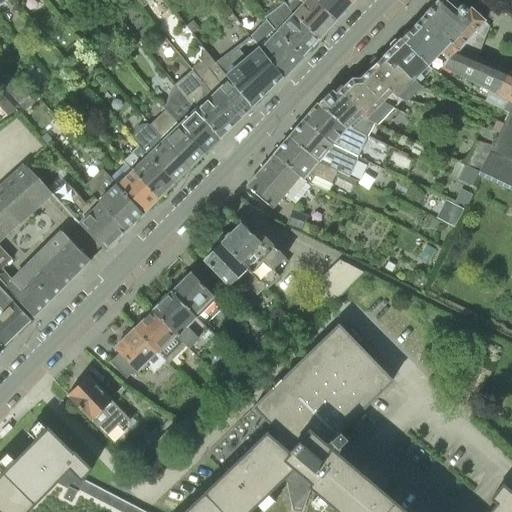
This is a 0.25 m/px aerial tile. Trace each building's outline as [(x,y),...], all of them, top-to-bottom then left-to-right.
[(319,38),(335,20),(316,0),(282,0),(286,4),(319,38)] [(316,0),(335,20),(353,0),(352,0),(316,0)] [(447,38),(459,49),(485,22),(470,8),(468,11),(462,5),(457,11),(444,0),(438,0),(419,22),(434,35),(433,35),(442,44),(447,38)] [(302,56),(319,38),(286,4),(275,17),(275,16),(269,22),(277,31),(301,58),(302,56)] [(134,36),(140,43),(159,28),(151,21),(134,36)] [(107,34),(113,43),(129,29),(123,22),(107,34)] [(448,59),(459,49),(447,38),(442,44),(433,35),(434,35),(419,22),(414,27),(413,26),(402,37),(429,65),(441,52),(448,59)] [(283,77),(301,58),(277,31),(260,48),(283,77)] [(421,73),(429,65),(402,37),(401,38),(400,40),(399,39),(395,39),(390,43),(390,47),(391,48),(387,53),(419,84),(424,77),(421,73)] [(79,74),(94,62),(86,53),(88,51),(83,44),(74,52),(79,58),(65,69),(68,73),(75,68),(79,74)] [(252,108),(217,64),(202,46),(198,59),(200,62),(191,69),(192,70),(236,123),(252,108)] [(252,108),(283,77),(260,48),(258,46),(246,57),(237,48),(217,64),(252,108)] [(511,71),(478,58),(459,49),(448,59),(443,67),(507,102),(503,110),(508,112),(498,134),(493,145),(479,172),(511,187),(511,71)] [(421,87),(419,84),(387,53),(381,59),(380,58),(376,58),(371,62),(371,66),(372,67),(361,79),(393,109),(402,99),(407,101),(421,87)] [(219,139),(236,123),(192,70),(175,84),(187,99),(219,139)] [(378,125),(393,109),(361,79),(352,78),(343,88),(345,90),(342,93),(368,120),(373,123),(378,125)] [(367,136),(373,123),(368,120),(342,93),(338,98),(331,91),(318,102),(345,125),(361,134),(367,136)] [(0,119),(6,115),(15,107),(5,96),(0,100),(0,119)] [(205,153),(219,139),(187,99),(171,115),(167,110),(165,112),(205,153)] [(367,136),(361,134),(345,125),(318,102),(304,118),(333,144),(358,156),(367,136)] [(190,168),(205,153),(165,112),(151,124),(149,123),(147,123),(146,123),(190,168)] [(358,157),(358,156),(333,144),(304,118),(290,136),(320,161),(338,171),(350,176),(353,169),(359,157),(358,157)] [(175,182),(190,168),(146,123),(144,123),(142,124),(140,125),(139,126),(138,127),(136,130),(135,131),(134,133),(134,134),(134,136),(134,138),(134,140),(139,145),(175,182)] [(333,183),(336,176),(338,171),(320,161),(290,136),(275,152),(305,177),(313,184),(328,191),(328,189),(331,183),(333,183)] [(493,145),(476,141),(464,165),(479,172),(493,145)] [(158,198),(175,182),(139,145),(123,161),(131,170),(158,198)] [(295,204),(313,184),(305,177),(275,152),(246,187),(273,209),(285,195),(295,204)] [(0,279),(34,318),(64,287),(91,260),(62,231),(50,243),(35,258),(13,279),(3,268),(13,259),(0,246),(0,240),(51,194),(25,166),(0,188),(0,279)] [(461,179),(471,183),(477,173),(466,168),(461,179)] [(143,213),(158,198),(131,170),(116,184),(143,213)] [(350,176),(338,171),(336,176),(355,185),(357,180),(350,176)] [(125,230),(143,213),(116,184),(107,174),(98,181),(93,177),(85,185),(95,196),(125,230)] [(125,230),(95,196),(87,203),(67,181),(52,195),(78,224),(105,251),(126,231),(125,230)] [(221,243),(265,288),(267,290),(280,277),(277,273),(288,262),(265,237),(260,241),(242,223),(221,243)] [(258,295),(265,288),(221,243),(204,260),(236,292),(246,283),(258,295)] [(331,268),(348,287),(350,285),(363,272),(339,260),(331,268)] [(331,268),(322,277),(340,295),(348,287),(331,268)] [(172,292),(201,322),(221,304),(190,274),(172,292)] [(312,287),(330,305),(340,295),(322,277),(312,287)] [(0,350),(6,344),(31,320),(9,295),(0,286),(0,350)] [(205,326),(201,322),(172,292),(153,311),(187,346),(189,348),(199,338),(196,335),(205,326)] [(134,329),(157,353),(169,365),(170,365),(176,370),(183,363),(177,358),(178,357),(176,356),(187,346),(153,311),(134,329)] [(249,511),(294,469),(311,483),(309,486),(339,511),(511,511),(511,492),(502,485),(491,499),(497,504),(490,511),(406,511),(327,444),(392,381),(338,325),(253,407),(279,433),(274,440),(266,433),(185,511),(26,511),(55,484),(67,490),(63,500),(73,505),(83,483),(81,480),(91,469),(74,452),(73,453),(47,428),(0,475),(0,511),(249,511)] [(146,364),(157,353),(134,329),(115,348),(141,374),(149,366),(146,364)] [(112,401),(87,376),(67,395),(100,429),(111,418),(119,427),(129,418),(112,401)] [(133,464),(143,474),(156,460),(147,451),(133,464)]
